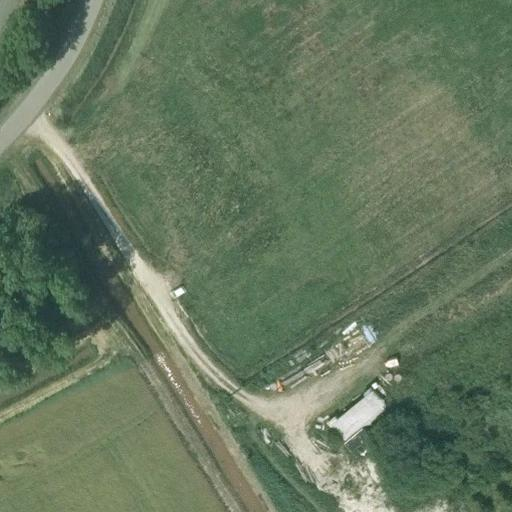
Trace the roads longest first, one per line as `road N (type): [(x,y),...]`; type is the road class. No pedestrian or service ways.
road 1 (track): [(20,122),(55,140),(195,354),(246,399),(274,412),(292,410),(359,366)]
road 2 (unclassified): [(0,143),(50,84),(93,0)]
